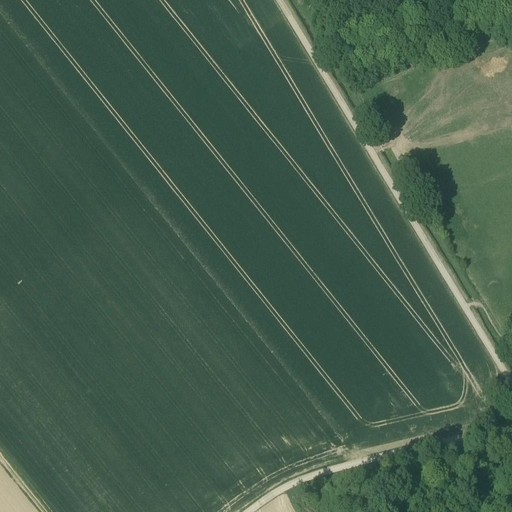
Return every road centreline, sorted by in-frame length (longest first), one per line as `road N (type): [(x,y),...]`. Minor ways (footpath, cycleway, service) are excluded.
road 1 (unclassified): [(276,0),(511,385)]
road 2 (unclassified): [(511,423),(282,481),(245,511)]
